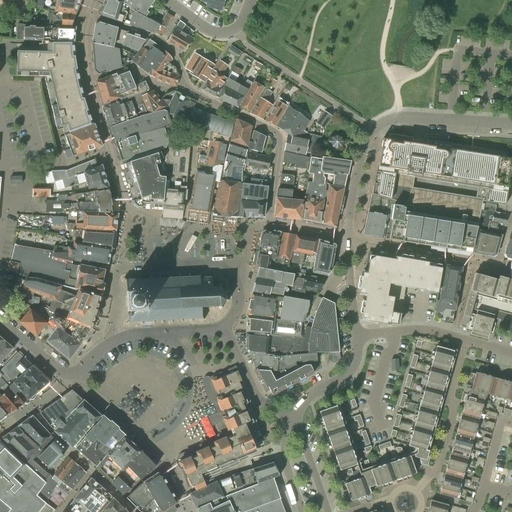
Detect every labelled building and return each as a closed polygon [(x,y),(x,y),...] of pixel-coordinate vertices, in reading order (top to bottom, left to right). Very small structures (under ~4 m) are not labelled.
[(56,0),(55,13),(59,14),(77,16),(81,0),(56,0)] [(127,14),(129,15),(130,10),(129,10),(130,8),(118,0),(105,0),(99,13),(99,14),(100,15),(124,24),(127,14)] [(151,0),(118,0),(130,8),(129,10),(130,10),(142,16),(153,1),(151,0)] [(201,0),(200,4),(221,9),(223,0),(201,0)] [(130,10),(129,15),(132,16),(129,25),(161,36),(164,29),(142,16),(130,10)] [(34,19),(33,26),(42,27),(75,28),(72,28),(74,16),(51,13),(51,14),(48,14),(46,21),(34,19)] [(179,21),(175,29),(167,42),(184,52),(192,39),(181,32),(185,25),(179,21)] [(118,49),(122,50),(124,46),(124,45),(122,44),(128,33),(96,22),(93,38),(92,43),(118,49)] [(42,41),(42,27),(33,26),(25,26),(25,25),(16,24),(16,40),(24,41),(42,41)] [(62,129),(64,135),(93,125),(88,112),(84,98),(80,84),(77,70),(75,56),(73,42),(73,41),(74,41),(75,28),(42,27),(42,41),(42,45),(39,45),(39,53),(18,51),(16,76),(44,77),(57,131),(62,129)] [(128,33),(122,44),(124,45),(124,46),(125,46),(137,52),(146,39),(128,33)] [(148,39),(131,61),(137,66),(149,75),(164,55),(158,51),(154,48),(156,45),(148,39)] [(118,49),(92,43),(92,44),(94,71),(98,75),(125,67),(132,60),(129,58),(130,53),(123,50),(122,50),(118,49)] [(166,52),(164,55),(149,75),(156,81),(175,87),(178,82),(178,79),(178,76),(175,67),(175,68),(167,62),(170,57),(166,52)] [(191,74),(204,82),(214,66),(201,58),(191,74)] [(201,90),(216,97),(226,79),(234,67),(231,65),(224,77),(221,76),(227,66),(220,61),(201,90)] [(127,70),(114,75),(122,98),(136,93),(145,88),(144,88),(142,84),(135,88),(127,70)] [(217,98),(227,103),(234,92),(235,93),(239,86),(234,83),(237,76),(231,73),(217,98)] [(96,82),(103,105),(122,98),(114,75),(96,82)] [(272,79),(269,82),(267,86),(271,88),(276,81),(272,79)] [(234,92),(227,103),(237,108),(251,84),(246,81),(243,88),(239,86),(235,93),(234,92)] [(264,88),(253,82),(239,106),(250,112),(264,88)] [(122,98),(103,105),(109,127),(137,116),(137,117),(164,110),(165,107),(164,102),(162,103),(157,98),(151,92),(150,93),(147,87),(144,88),(145,88),(136,93),(122,98)] [(272,106),(266,102),(272,93),(267,89),(266,89),(260,99),(250,114),(263,120),(272,106)] [(175,94),(166,112),(168,120),(172,114),(180,118),(179,118),(189,99),(175,94)] [(277,102),(265,121),(274,127),(286,107),(277,102)] [(306,133),(303,130),(308,122),(293,112),(295,110),(289,106),(276,127),(290,136),(303,139),(306,133)] [(199,126),(206,112),(192,107),(185,120),(199,126)] [(168,120),(166,112),(163,111),(140,117),(111,127),(109,128),(114,144),(116,145),(121,161),(165,148),(168,142),(166,134),(171,133),(169,126),(177,124),(180,118),(172,114),(168,120)] [(324,111),(315,124),(324,130),(332,117),(324,111)] [(230,137),(234,124),(206,112),(199,126),(210,131),(208,142),(209,143),(207,157),(199,155),(198,163),(222,167),(223,167),(230,137)] [(234,124),(230,137),(230,138),(223,170),(219,181),(213,214),(213,215),(237,217),(241,184),(242,167),(247,151),(252,127),(235,120),(234,124)] [(93,125),(64,135),(69,147),(67,148),(67,150),(64,152),(67,159),(72,157),(102,146),(94,125),(93,125)] [(248,151),(251,152),(251,150),(261,153),(265,138),(253,131),(251,142),(249,141),(247,150),(248,151)] [(332,138),(334,148),(346,146),(344,135),(332,138)] [(285,151),(305,155),(307,149),(315,151),(317,143),(288,137),(285,151)] [(391,220),(392,221),(390,233),(388,240),(472,254),(472,253),(474,241),(475,241),(481,210),(482,210),(483,204),(495,206),(496,204),(503,205),(504,199),(508,180),(511,159),(506,159),(426,146),(424,146),(422,146),(417,145),(412,144),(388,140),(383,140),(377,177),(376,184),(374,183),(372,195),(388,200),(395,202),(394,206),(393,206),(391,220)] [(168,150),(163,209),(176,210),(183,211),(183,210),(184,206),(183,206),(184,201),(185,201),(185,197),(186,197),(187,190),(185,190),(185,188),(187,188),(187,187),(186,187),(189,148),(168,147),(168,149),(168,150)] [(141,207),(163,209),(168,150),(168,149),(122,163),(133,200),(141,207)] [(251,152),(248,151),(245,164),(268,171),(270,158),(251,152)] [(284,152),(282,163),(295,165),(294,168),(308,170),(309,158),(284,152)] [(328,186),(323,224),(336,228),(339,215),(350,164),(322,159),(310,158),(302,220),(321,224),(325,185),(328,186)] [(98,190),(108,189),(109,189),(104,172),(102,166),(98,167),(95,159),(67,171),(66,170),(51,171),(54,183),(63,180),(65,189),(87,183),(88,190),(97,188),(98,190)] [(216,194),(222,167),(198,163),(188,211),(208,215),(208,214),(212,193),(216,194)] [(274,217),(301,221),(301,220),(303,201),(291,200),(294,176),(281,174),(279,189),(277,189),(274,217)] [(249,185),(242,184),(238,217),(263,218),(267,187),(265,187),(266,181),(250,179),(249,185)] [(33,196),(32,196),(32,197),(46,197),(50,197),(50,189),(44,188),(33,188),(33,196)] [(108,202),(110,201),(109,190),(76,195),(77,203),(69,203),(69,205),(99,201),(108,202)] [(387,212),(388,200),(372,195),(363,235),(382,239),(383,231),(387,216),(387,212)] [(45,211),(60,212),(60,201),(46,201),(45,211)] [(71,212),(76,212),(112,212),(111,207),(110,201),(108,202),(99,201),(69,205),(69,203),(67,203),(67,201),(60,201),(60,212),(71,212)] [(472,253),(482,255),(483,246),(484,246),(487,234),(489,234),(490,224),(492,225),(494,215),(495,206),(483,204),(482,210),(481,210),(475,241),(474,241),(472,253)] [(67,229),(73,230),(73,229),(79,230),(76,229),(84,229),(114,231),(116,231),(118,214),(86,213),(85,213),(77,213),(76,213),(76,212),(71,212),(71,216),(77,216),(77,220),(77,223),(76,223),(76,224),(67,223),(67,229)] [(483,246),(482,255),(492,257),(496,254),(501,236),(496,235),(497,228),(496,228),(497,223),(505,225),(507,217),(494,215),(492,225),(490,224),(489,234),(487,234),(484,246),(483,246)] [(74,242),(74,243),(112,248),(114,233),(85,231),(79,230),(73,229),(73,230),(72,241),(74,242)] [(256,265),(259,268),(275,271),(276,262),(275,262),(275,260),(279,234),(273,232),(273,234),(264,232),(261,234),(256,265)] [(277,262),(276,262),(275,271),(287,273),(287,269),(289,262),(293,236),(281,234),(277,260),(277,262)] [(312,252),(315,253),(318,240),(295,236),(291,264),(301,265),(303,264),(304,254),(312,255),(312,252)] [(318,240),(315,253),(312,273),(327,276),(331,269),(332,263),(335,248),(335,247),(335,246),(334,245),(332,244),(318,240)] [(69,248),(69,250),(70,257),(73,257),(107,264),(108,264),(112,248),(74,243),(74,248),(69,248)] [(28,275),(27,278),(37,279),(77,289),(101,295),(103,285),(101,284),(104,271),(82,266),(82,267),(71,265),(73,257),(70,257),(69,250),(54,250),(54,252),(15,245),(11,262),(10,262),(8,271),(28,275)] [(387,323),(398,325),(399,323),(405,288),(408,288),(437,294),(442,268),(430,266),(430,264),(394,257),(394,259),(370,255),(367,271),(363,270),(359,295),(366,296),(362,320),(387,324),(387,323)] [(462,269),(445,266),(438,308),(454,310),(455,311),(462,269)] [(275,271),(259,268),(257,278),(255,278),(252,291),(269,294),(269,293),(282,295),(285,285),(292,285),(294,274),(287,273),(275,271)] [(138,279),(127,279),(124,277),(123,278),(125,282),(126,286),(127,302),(127,317),(128,321),(126,323),(127,325),(130,322),(141,321),(141,325),(143,325),(143,321),(152,321),(152,324),(154,324),(154,321),(161,320),(161,324),(164,323),(163,320),(170,320),(171,323),(172,323),(172,320),(179,319),(179,323),(182,322),(181,319),(190,319),(191,322),(193,322),(193,319),(201,318),(203,321),(204,319),(202,317),(201,310),(208,310),(208,307),(212,307),(212,310),(214,310),(214,306),(219,306),(220,309),(222,309),(220,305),(225,301),(229,302),(229,300),(228,300),(228,292),(228,290),(224,291),(220,287),(221,284),(219,284),(218,287),(212,288),(212,277),(202,278),(202,275),(200,274),(198,278),(190,278),(190,274),(188,274),(188,278),(183,278),(182,274),(175,274),(176,278),(170,279),(170,275),(168,275),(168,279),(161,279),(161,275),(158,275),(159,279),(151,279),(151,275),(149,275),(149,279),(141,279),(140,276),(138,276),(138,279)] [(496,330),(511,334),(511,280),(499,277),(498,280),(473,274),(458,328),(464,329),(463,332),(470,333),(469,336),(487,341),(495,312),(501,314),(496,330)] [(302,286),(302,287),(306,288),(317,290),(321,288),(325,279),(304,275),(302,286)] [(63,316),(63,317),(91,328),(96,315),(98,309),(101,295),(77,289),(37,279),(27,278),(26,281),(18,277),(15,286),(23,289),(53,300),(49,309),(63,316)] [(251,293),(246,316),(301,322),(303,323),(309,306),(309,304),(309,301),(283,296),(283,298),(251,293)] [(302,339),(302,354),(316,353),(328,353),(339,353),(334,301),(323,296),(317,309),(311,326),(311,328),(306,327),(305,331),(303,336),(302,339)] [(50,320),(81,344),(91,329),(91,328),(63,317),(61,319),(54,314),(42,307),(38,313),(50,320)] [(45,326),(51,330),(55,325),(49,321),(48,323),(29,308),(28,310),(30,310),(21,321),(20,320),(19,322),(39,337),(40,335),(38,334),(45,326)] [(302,339),(303,336),(300,336),(301,325),(301,322),(246,316),(246,333),(302,339)] [(48,341),(70,360),(81,344),(57,327),(48,341)] [(253,354),(253,355),(272,356),(272,355),(282,356),(297,354),(302,354),(302,339),(246,333),(246,349),(246,351),(247,352),(248,353),(250,354),(253,354)] [(0,366),(4,363),(2,362),(13,349),(9,345),(5,341),(4,341),(4,340),(0,337),(0,336),(0,366)] [(435,347),(433,355),(450,360),(453,352),(435,347)] [(0,371),(3,376),(1,378),(9,387),(25,403),(48,382),(18,353),(0,371)] [(252,362),(255,370),(280,372),(280,367),(296,366),(295,362),(302,362),(302,363),(317,362),(316,353),(302,354),(297,354),(282,356),(272,355),(272,356),(253,355),(253,356),(254,361),(252,362)] [(339,353),(328,353),(328,360),(332,363),(334,363),(341,360),(339,353)] [(433,355),(430,366),(448,371),(450,360),(433,355)] [(280,372),(255,370),(254,370),(265,392),(269,390),(272,395),(314,373),(310,365),(305,365),(298,369),(297,367),(296,366),(280,367),(280,372)] [(251,400),(236,366),(223,372),(211,377),(210,377),(207,376),(205,376),(204,377),(203,378),(202,380),(202,381),(204,388),(206,394),(210,404),(213,403),(217,412),(207,416),(211,426),(217,424),(220,434),(218,435),(216,437),(216,439),(216,442),(213,442),(205,443),(200,445),(197,447),(195,448),(191,451),(189,454),(187,454),(184,453),(181,454),(180,455),(178,458),(177,460),(177,462),(176,463),(177,465),(177,466),(178,468),(180,469),(181,470),(182,470),(183,471),(183,472),(183,474),(183,476),(184,479),(188,488),(193,486),(195,490),(206,485),(204,481),(220,474),(219,472),(238,464),(237,462),(246,458),(244,454),(256,449),(254,444),(252,440),(254,439),(262,435),(248,401),(249,400),(251,400)] [(430,366),(428,375),(445,380),(448,371),(430,366)] [(0,405),(8,414),(9,415),(22,405),(25,403),(9,387),(1,378),(3,376),(0,373),(0,405)] [(466,385),(466,389),(471,390),(491,396),(496,378),(476,373),(475,374),(471,373),(468,381),(473,382),(472,386),(466,385)] [(428,375),(425,385),(442,390),(445,380),(428,375)] [(496,378),(491,396),(497,398),(497,400),(500,400),(506,381),(496,378)] [(511,382),(506,381),(500,400),(503,401),(504,399),(511,401),(511,397),(511,382)] [(425,385),(422,395),(440,400),(442,390),(425,385)] [(72,390),(39,413),(54,432),(72,448),(101,416),(72,390)] [(422,395),(419,406),(437,410),(439,403),(440,400),(422,395)] [(465,402),(464,405),(484,411),(485,407),(482,406),(484,400),(467,395),(465,402)] [(463,407),(461,415),(478,420),(480,414),(480,413),(483,414),(484,411),(464,405),(463,407)] [(319,412),(322,420),(339,415),(336,406),(319,412)] [(419,406),(417,415),(434,420),(435,418),(437,410),(419,406)] [(322,420),(326,431),(343,425),(339,415),(322,420)] [(417,415),(414,425),(431,430),(433,424),(434,420),(417,415)] [(459,422),(458,424),(478,430),(479,427),(477,426),(478,420),(461,415),(459,422)] [(18,426),(39,447),(51,435),(32,417),(18,426)] [(87,463),(95,469),(124,436),(103,418),(75,449),(89,461),(87,463)] [(458,427),(456,434),(473,439),(475,432),(477,433),(478,430),(458,424),(458,425),(458,427)] [(326,431),(329,440),(346,434),(343,425),(326,431)] [(414,425),(411,435),(429,440),(429,437),(431,430),(414,425)] [(17,427),(8,434),(25,449),(27,448),(33,453),(38,447),(24,434),(24,433),(17,427)] [(25,449),(8,434),(0,440),(21,459),(25,462),(43,479),(47,473),(33,460),(34,458),(33,457),(33,453),(27,448),(25,449)] [(329,440),(333,450),(350,444),(346,434),(329,440)] [(453,442),(453,444),(473,450),(474,446),(471,446),(473,439),(456,434),(453,442)] [(38,447),(33,453),(33,457),(34,458),(38,458),(47,466),(50,469),(51,468),(63,456),(60,453),(63,450),(51,435),(39,447),(38,447)] [(429,440),(411,435),(408,446),(414,448),(413,453),(414,457),(420,459),(419,462),(420,462),(419,465),(426,466),(428,458),(427,458),(429,451),(426,450),(429,440)] [(104,478),(111,484),(142,452),(124,436),(95,469),(104,478)] [(21,459),(19,460),(0,441),(0,470),(15,485),(0,501),(11,509),(10,511),(8,511),(39,511),(45,505),(46,503),(46,502),(45,501),(38,496),(37,495),(46,483),(47,484),(53,477),(47,473),(43,479),(25,462),(21,459)] [(333,450),(336,460),(353,454),(350,444),(333,450)] [(452,447),(450,454),(467,460),(469,452),(472,453),(473,450),(453,444),(452,447)] [(142,452),(111,484),(123,495),(156,466),(145,454),(142,452)] [(353,454),(336,460),(340,471),(357,465),(353,454)] [(450,454),(447,464),(467,470),(468,466),(465,466),(467,460),(450,454)] [(409,456),(400,459),(406,476),(415,473),(409,456)] [(68,458),(54,475),(61,480),(75,463),(68,458)] [(400,459),(390,463),(396,480),(406,476),(400,459)] [(191,493),(190,494),(193,502),(196,509),(198,508),(209,503),(214,501),(215,500),(273,478),(279,476),(277,470),(273,463),(234,475),(224,478),(224,477),(217,481),(217,482),(191,493)] [(390,463),(380,467),(386,484),(396,480),(390,463)] [(46,483),(37,495),(38,496),(45,501),(46,502),(49,498),(50,497),(47,496),(51,490),(52,491),(56,486),(67,494),(71,489),(72,489),(72,488),(85,472),(85,473),(76,464),(63,482),(61,480),(54,475),(53,477),(47,484),(46,483)] [(447,464),(444,474),(462,479),(464,472),(466,473),(467,470),(447,464)] [(380,467),(369,470),(375,486),(375,487),(386,484),(380,467)] [(0,500),(0,501),(15,485),(0,470),(0,500)] [(362,473),(364,478),(370,494),(371,494),(371,493),(369,488),(375,486),(369,470),(362,473)] [(139,486),(127,498),(140,511),(141,511),(175,511),(177,511),(174,505),(178,503),(162,474),(157,474),(139,486)] [(444,474),(442,484),(461,490),(462,486),(460,485),(462,479),(444,474)] [(209,503),(198,508),(199,511),(245,511),(280,499),(273,478),(215,500),(214,501),(209,503)] [(364,478),(355,481),(362,501),(370,498),(369,495),(370,494),(364,478)] [(101,511),(110,502),(108,500),(111,497),(101,487),(101,488),(101,487),(91,479),(74,499),(63,511),(101,511)] [(362,501),(355,481),(345,485),(347,491),(351,501),(352,501),(353,504),(362,501)] [(461,490),(442,484),(439,494),(439,495),(456,500),(458,492),(460,492),(461,490)] [(126,511),(113,499),(111,501),(104,509),(102,511),(126,511)] [(285,511),(280,499),(245,511),(285,511)] [(0,511),(8,511),(10,511),(11,509),(0,501),(0,500),(0,511)] [(429,508),(428,511),(432,511),(446,511),(449,506),(431,501),(429,508)]
